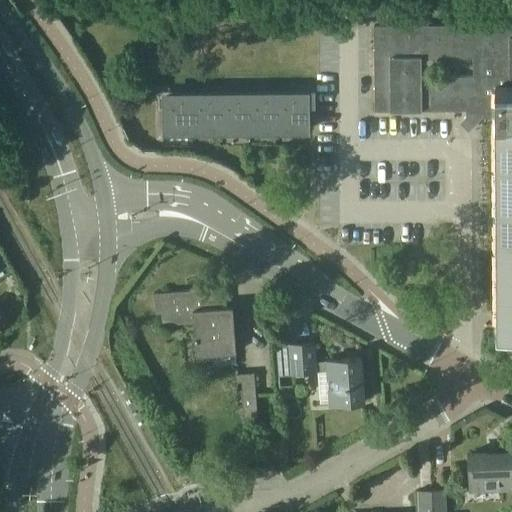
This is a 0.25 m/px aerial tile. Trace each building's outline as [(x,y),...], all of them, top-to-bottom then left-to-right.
[(466,116),(462,119),(471,127),(482,117),(495,117),(496,145),(497,329),(511,328),(511,23),(374,24),(374,111),(456,110),(462,110),(465,110),(466,116)] [(162,96),(163,129),(304,129),(310,129),(310,95),(162,96)] [(203,293),(203,288),(153,292),(155,313),(161,312),(162,324),(194,322),(196,354),(236,351),(233,305),(225,306),(224,292),(203,293)] [(290,343),(291,352),(277,353),(279,373),(328,370),(330,403),(364,401),(361,357),(327,359),(327,360),(315,361),(314,342),(290,343)] [(243,417),(257,416),(254,372),(235,373),(236,382),(241,382),(242,391),(241,391),(243,417)] [(293,384),(279,385),(280,397),(294,396),(293,384)] [(511,450),(469,453),(471,489),(511,487),(511,450)] [(434,511),(433,489),(418,490),(418,511),(434,511)] [(446,511),(445,489),(433,489),(434,511),(446,511)]
